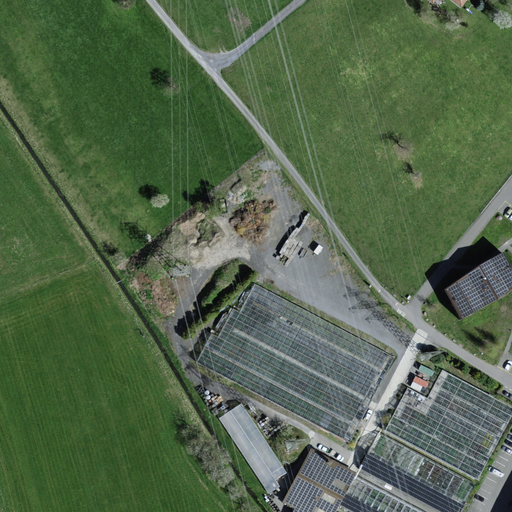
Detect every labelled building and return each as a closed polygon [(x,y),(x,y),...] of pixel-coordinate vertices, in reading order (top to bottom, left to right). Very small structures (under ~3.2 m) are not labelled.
[(511,286),(511,273),(501,256),(445,290),(461,317),(511,286)] [(351,445),(396,360),(255,286),(240,314),(233,310),(217,340),(212,337),(197,365),(351,445)] [(460,511),(511,415),(511,408),(443,372),(429,399),(409,388),(386,433),(382,431),(358,475),(356,479),(417,511),(460,511)] [(312,451),(283,505),(295,511),(294,511),(338,511),(341,508),(358,475),(312,451)] [(417,511),(356,479),(341,508),(348,511),(417,511)]
